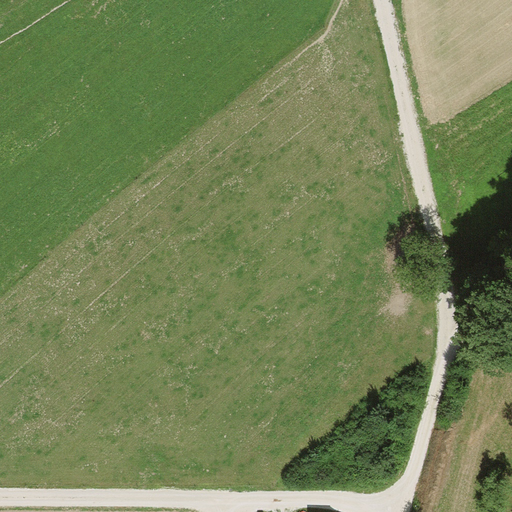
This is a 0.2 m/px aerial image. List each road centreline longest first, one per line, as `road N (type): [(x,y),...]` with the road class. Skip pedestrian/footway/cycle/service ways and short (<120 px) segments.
road 1 (track): [(445,358),(447,288),(378,0)]
road 2 (track): [(0,503),(247,505)]
road 3 (track): [(401,508),(445,358)]
road 4 (track): [(247,505),(401,508)]
road 5 (track): [(445,358),(511,252)]
